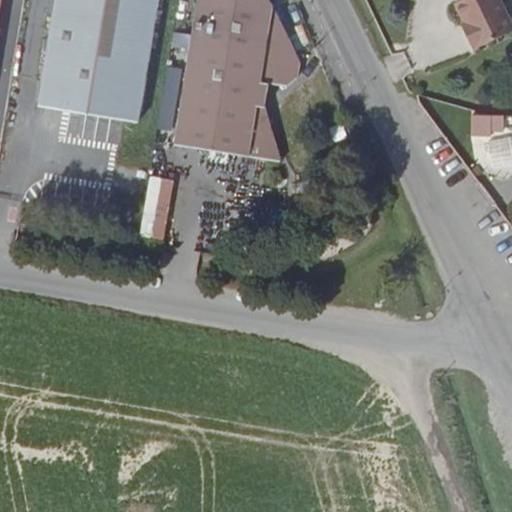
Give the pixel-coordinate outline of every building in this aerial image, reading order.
[(137,126),(157,0),(56,0),(39,109),(137,126)] [(203,0),(180,147),(284,165),(265,110),(269,87),(285,89),(298,80),(300,65),(266,0),(203,0)] [(454,49),(450,52),(459,70),(501,49),(475,0),(441,0),(450,18),(441,22),(450,42),(454,49)] [(446,45),(450,52),(454,49),(450,42),(446,45)] [(146,221),(169,224),(175,179),(152,177),(146,221)] [(511,227),(511,200),(499,210),(511,227)] [(435,411),(420,417),(433,452),(448,446),(435,411)] [(451,459),(438,465),(454,503),(467,498),(451,459)]
